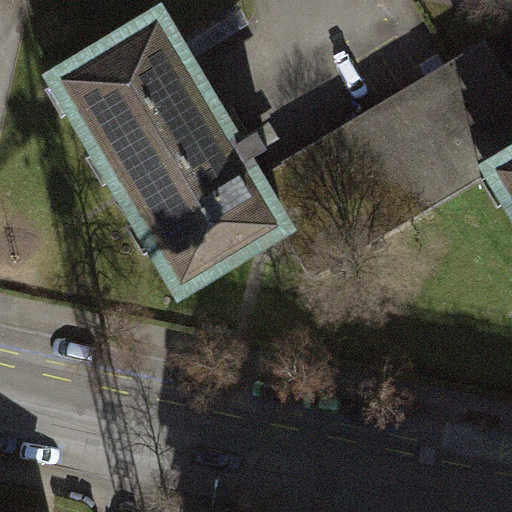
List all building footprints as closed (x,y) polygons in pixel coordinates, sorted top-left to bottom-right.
[(248,25),(235,4),(186,33),(199,54),(248,25)] [(259,177),(259,176),(246,184),(235,165),(248,158),(267,146),(257,129),(247,134),(237,140),(226,147),(177,66),(188,59),(160,11),(53,74),(58,82),(69,75),(84,100),(73,107),(99,150),(110,144),(125,169),(114,175),(140,218),(151,212),(166,237),(155,244),(181,287),(282,227),(287,224),(259,177)] [(283,163),(341,260),(493,170),(490,165),(511,151),(511,86),(485,41),(283,162),(283,163)] [(237,140),(188,59),(177,66),(226,147),(237,140)] [(69,75),(58,82),(47,88),(62,113),(73,107),(84,100),(69,75)] [(110,144),(99,150),(88,157),(103,182),(114,175),(125,169),(110,144)] [(511,151),(490,165),(493,170),(494,171),(504,165),(511,177),(511,194),(509,197),(511,202),(511,151)] [(259,176),(248,158),(235,165),(246,184),(259,176)] [(312,277),(341,260),(283,163),(259,177),(287,224),(282,227),(312,277)] [(511,177),(504,165),(494,171),(483,178),(498,203),(509,197),(511,194),(511,177)] [(144,250),(155,244),(166,237),(151,212),(140,218),(128,225),(144,250)]
